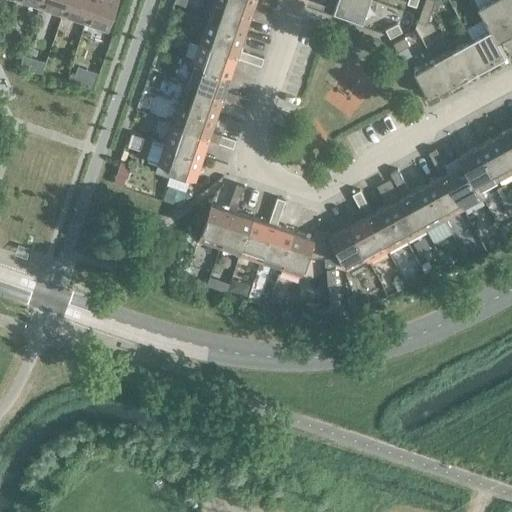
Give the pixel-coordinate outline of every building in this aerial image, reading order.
[(67,0),(41,0),(39,7),(62,15),(67,0)] [(92,0),(67,0),(62,15),(85,22),(92,0)] [(118,0),(92,0),(85,22),(108,30),(118,0)] [(252,11),(218,0),(213,0),(207,19),(245,32),(250,16),(263,20),(265,12),(253,8),(252,11)] [(255,0),(218,0),(252,11),(253,8),(255,0)] [(369,0),(337,0),(334,10),(363,20),(369,0)] [(434,0),(424,0),(422,8),(431,12),(434,0)] [(511,31),(511,22),(499,0),(487,0),(478,5),(489,28),(490,28),(497,40),(511,31)] [(511,0),(499,0),(511,22),(511,0)] [(431,12),(422,8),(417,21),(426,24),(431,12)] [(278,17),(265,12),(263,20),(275,25),(278,17)] [(245,32),(207,19),(200,40),(238,53),(236,57),(249,61),(252,53),(239,49),(245,32)] [(397,22),(385,29),(390,37),(402,30),(397,22)] [(490,28),(489,28),(471,38),(486,65),(506,54),(497,40),(490,28)] [(409,44),(405,36),(393,42),(397,51),(409,44)] [(486,65),(471,38),(452,49),(467,76),(486,65)] [(238,53),(200,40),(193,60),(231,73),(236,57),(238,53)] [(467,76),(452,49),(433,59),(448,86),(467,76)] [(264,57),(252,53),(249,61),(261,65),(264,57)] [(41,73),(45,60),(35,57),(31,69),(41,73)] [(448,86),(433,59),(414,70),(428,97),(448,86)] [(231,73),(193,60),(186,81),(224,94),(225,90),(231,73)] [(70,74),(68,82),(90,89),(93,82),(95,75),(81,70),(79,77),(70,74)] [(224,94),(186,81),(179,101),(217,114),(222,98),(235,102),(238,94),(225,90),(224,94)] [(250,98),(238,94),(235,102),(247,106),(250,98)] [(217,114),(179,101),(172,122),(210,135),(208,139),(221,143),(224,135),(211,131),(217,114)] [(210,135),(172,122),(165,142),(203,155),(208,139),(210,135)] [(511,126),(497,134),(511,160),(511,126)] [(511,171),(511,160),(497,134),(479,145),(498,179),(511,171)] [(236,139),(224,135),(221,143),(233,147),(236,139)] [(150,161),(157,164),(155,171),(170,177),(172,169),(192,175),(196,176),(203,155),(165,142),(153,138),(148,154),(150,161)] [(498,179),(479,145),(459,155),(463,163),(464,163),(478,190),(479,190),(498,179)] [(442,159),(436,148),(428,152),(435,164),(442,159)] [(449,171),(442,159),(435,164),(441,175),(445,173),(464,208),(483,197),(479,190),(478,190),(464,163),(463,163),(449,171)] [(120,162),(116,176),(127,180),(132,166),(120,162)] [(192,175),(172,169),(170,177),(168,182),(188,188),(192,175)] [(404,180),(398,169),(390,173),(397,184),(404,180)] [(445,173),(441,175),(426,184),(445,219),(464,208),(445,173)] [(411,192),(404,180),(397,184),(403,196),(388,205),(407,239),(426,229),(407,194),(411,192)] [(496,187),(504,201),(511,196),(511,195),(505,182),(496,187)] [(244,185),(236,183),(232,195),(240,198),(244,185)] [(445,219),(426,184),(411,192),(407,194),(426,229),(445,219)] [(366,201),(360,190),(352,194),(359,205),(366,201)] [(240,198),(232,195),(228,208),(232,209),(219,247),(239,254),(253,216),(236,210),(240,198)] [(285,199),(278,197),(273,209),(281,212),(285,199)] [(372,213),(366,201),(359,205),(365,217),(369,215),(388,250),(407,239),(388,205),(372,213)] [(232,209),(228,208),(211,202),(198,240),(219,247),(232,209)] [(281,212),(273,209),(269,222),(253,216),(239,254),(260,261),(273,223),(277,224),(281,212)] [(369,215),(365,217),(350,225),(369,260),(388,250),(369,215)] [(273,223),(260,261),(281,268),(294,230),(277,224),(273,223)] [(369,260),(350,225),(331,235),(328,230),(322,231),(324,257),(341,255),(349,271),(369,260)] [(314,237),(294,230),(281,268),(302,275),(308,258),(324,257),(322,231),(316,231),(314,237)] [(447,249),(439,253),(445,263),(453,258),(447,249)] [(433,269),(428,260),(421,265),(426,273),(433,269)] [(338,270),(328,270),(328,306),(338,306),(338,270)] [(393,279),(398,288),(406,284),(401,275),(393,279)] [(353,295),(348,297),(352,308),(357,307),(353,295)]
